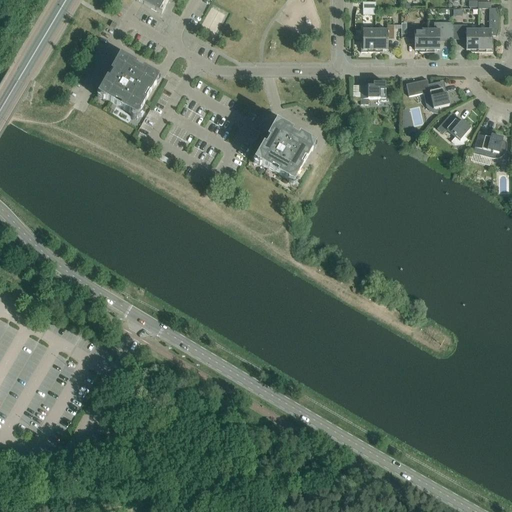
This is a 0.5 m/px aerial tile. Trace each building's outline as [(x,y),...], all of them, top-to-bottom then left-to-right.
[(136,0),(136,1),(162,15),(165,9),(164,9),(169,0),(136,0)] [(498,14),(497,8),(496,9),(491,9),(489,9),(489,30),(491,30),(491,37),(496,37),(497,37),(498,32),(499,26),(499,20),(498,14)] [(434,30),(427,30),(427,53),(435,53),(435,50),(439,50),(439,37),(445,37),(445,17),(434,17),(434,30)] [(388,38),(394,38),(394,26),(387,26),(387,30),(375,30),(375,53),(383,53),(383,50),(388,50),(388,38)] [(427,53),(427,30),(415,30),(415,26),(408,26),(408,38),(415,38),(415,50),(419,50),(419,53),(427,53)] [(479,53),(479,30),(467,30),(467,26),(453,26),(453,38),(466,38),(466,50),(471,50),(471,53),(479,53)] [(375,53),(375,30),(363,30),(363,44),(361,44),(361,53),(375,53)] [(491,44),(491,37),(491,30),(489,30),(479,30),(479,53),(493,53),(493,44),(491,44)] [(156,85),(154,76),(152,76),(144,72),(143,74),(135,70),(136,67),(126,62),(126,60),(116,62),(117,64),(102,90),(100,90),(103,100),(105,99),(130,114),(131,116),(140,113),(140,111),(155,86),(156,85)] [(407,85),(406,85),(409,98),(423,95),(426,105),(426,107),(427,109),(429,111),(430,112),(432,113),(434,114),(437,115),(439,115),(441,114),(440,114),(439,108),(449,106),(446,92),(443,93),(441,82),(428,85),(427,80),(427,81),(427,82),(421,83),(421,82),(420,82),(420,83),(413,85),(413,84),(412,84),(413,85),(407,86),(407,85)] [(386,94),(386,83),(371,83),(371,86),(361,86),(361,106),(368,106),(368,100),(380,100),(382,101),(384,102),(386,101),(387,100),(388,98),(387,96),(386,94)] [(451,142),(454,144),(457,145),(460,145),(463,145),(466,143),(469,141),(468,141),(464,137),(471,130),(460,120),(458,122),(450,115),(437,130),(443,135),(447,130),(455,138),(452,142),(451,142)] [(273,130),(271,134),(259,156),(257,156),(259,166),(261,165),(287,180),(287,182),(297,179),(296,177),(311,152),(313,151),(310,142),(308,142),(300,138),(299,140),(291,136),(292,133),(283,128),(282,126),(273,128),(273,130)] [(507,145),(506,142),(506,143),(502,142),(503,139),(489,135),(488,138),(478,135),(473,154),(490,159),(493,159),(496,159),(499,158),(502,157),(504,154),(506,152),(507,149),(507,145)]
